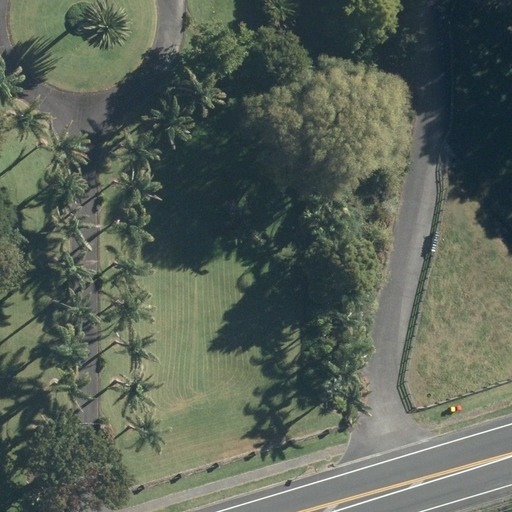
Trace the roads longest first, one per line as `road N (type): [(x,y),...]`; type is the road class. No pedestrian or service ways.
road 1 (track): [(397,486),(385,364),(428,113),(437,0)]
road 2 (secondary): [(308,511),(511,454)]
